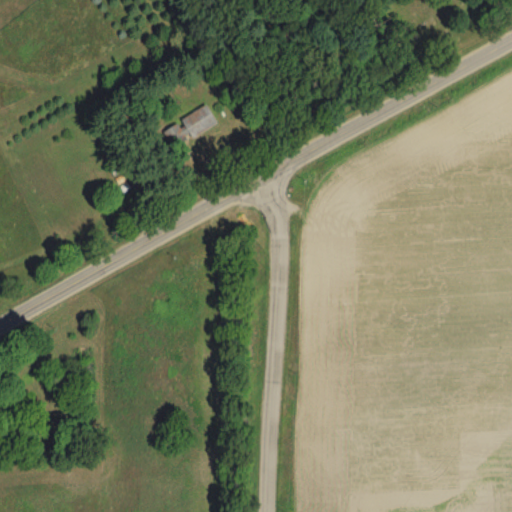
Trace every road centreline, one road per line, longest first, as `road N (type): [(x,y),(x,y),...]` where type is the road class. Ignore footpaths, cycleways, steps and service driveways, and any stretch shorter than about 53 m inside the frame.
road 1 (tertiary): [(0,326),(511,41)]
road 2 (residential): [(273,173),(277,511)]
